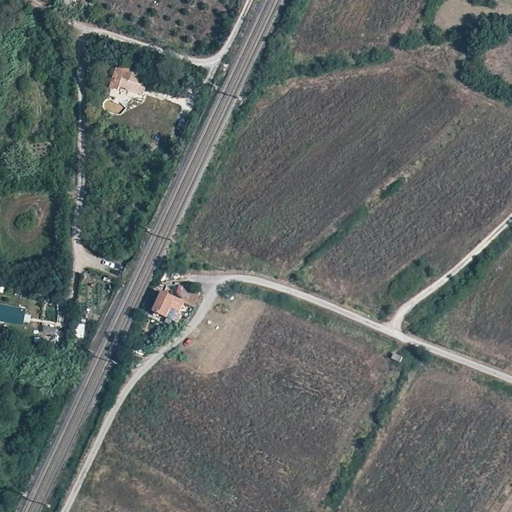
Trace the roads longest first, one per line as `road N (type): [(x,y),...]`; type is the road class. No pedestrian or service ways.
road 1 (unclassified): [(223,279),(263,280),(511,379)]
road 2 (unclassified): [(223,279),(186,331),(130,381),(64,511)]
road 3 (track): [(79,252),(85,28)]
road 4 (track): [(85,28),(216,63),(250,0)]
road 5 (track): [(389,330),(511,216)]
